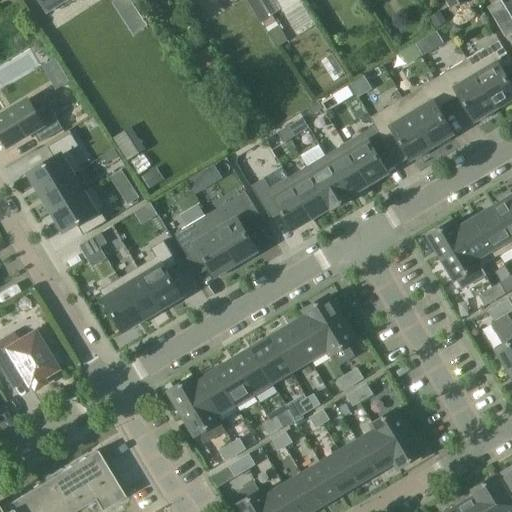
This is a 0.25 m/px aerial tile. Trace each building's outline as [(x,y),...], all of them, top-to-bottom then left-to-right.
[(37,0),(48,16),(58,9),(72,0),(37,0)] [(466,0),(446,0),(452,10),(468,2),(466,0)] [(422,41),(425,51),(446,44),(442,34),(422,41)] [(467,60),(496,108),(500,106),(502,109),(511,103),(511,88),(501,71),(511,64),(511,62),(499,41),(467,60)] [(496,108),(467,60),(435,79),(449,102),(460,95),(475,121),(479,118),(481,122),(494,114),(492,111),(496,108)] [(403,98),(432,147),(436,144),(438,148),(451,140),(449,136),(452,134),(437,109),(449,102),(435,79),(403,98)] [(432,147),(403,98),(370,118),(375,126),(384,141),(385,140),(396,134),(411,159),(415,157),(417,160),(430,152),(428,149),(432,147)] [(0,140),(5,148),(34,131),(41,142),(64,128),(51,107),(37,115),(28,100),(0,117),(0,140)] [(323,109),(319,102),(308,108),(313,115),(323,109)] [(292,125),(285,129),(291,139),(298,135),(292,125)] [(375,126),(345,144),(369,184),(388,173),(381,161),(393,154),(385,140),(384,141),(375,126)] [(133,128),(119,136),(133,159),(146,151),(133,128)] [(291,139),(285,129),(279,133),(285,143),(291,139)] [(351,195),(369,184),(345,144),(326,155),(351,197),(352,197),(351,195)] [(60,150),(29,169),(40,188),(72,169),(60,150)] [(308,166),(333,209),(351,197),(326,155),(308,166)] [(121,165),(111,171),(115,178),(125,172),(121,165)] [(193,179),(200,191),(225,177),(219,165),(193,179)] [(308,166),(290,177),(314,217),(331,207),(332,209),(333,209),(308,166)] [(72,169),(40,188),(52,207),(83,188),(72,169)] [(294,229),(314,217),(290,177),(271,188),(265,178),(252,186),(272,219),(284,212),(294,229)] [(83,188),(52,207),(63,226),(95,207),(83,188)] [(208,215),(236,263),(240,261),(243,264),(256,256),(254,253),(257,251),(242,225),(260,215),(246,192),(208,215)] [(511,196),(495,207),(511,235),(511,196)] [(151,203),(145,207),(151,218),(158,214),(151,203)] [(511,235),(495,207),(476,218),(494,248),(500,257),(511,249),(511,235)] [(233,265),(236,263),(208,215),(176,234),(189,257),(201,250),(216,275),(220,273),(222,277),(235,269),(233,265)] [(494,248),(476,218),(458,229),(454,222),(453,222),(467,244),(481,268),(500,257),(494,248)] [(429,237),(442,259),(466,244),(453,222),(429,237)] [(104,231),(97,236),(104,246),(111,242),(104,231)] [(97,236),(91,240),(97,250),(104,246),(97,236)] [(485,275),(479,265),(466,244),(442,259),(454,280),(462,275),(468,286),(485,275)] [(166,263),(146,275),(165,307),(185,295),(166,263)] [(146,275),(128,286),(147,318),(165,307),(146,275)] [(493,288),(499,298),(506,294),(499,284),(493,288)] [(128,286),(108,298),(127,329),(147,318),(128,286)] [(492,302),(499,298),(493,288),(486,292),(492,302)] [(492,302),(486,292),(479,296),(485,307),(492,302)] [(330,296),(305,310),(318,332),(343,317),(330,296)] [(502,303),(508,313),(511,311),(511,304),(509,299),(502,303)] [(502,303),(495,307),(501,318),(508,313),(502,303)] [(501,318),(495,307),(488,311),(494,322),(501,318)] [(307,316),(289,326),(310,360),(327,349),(330,354),(331,353),(318,332),(305,310),(304,311),(307,316)] [(494,322),(491,324),(504,347),(497,351),(510,372),(511,371),(511,321),(508,314),(501,318),(494,322)] [(343,317),(318,332),(331,353),(355,339),(343,317)] [(289,326),(271,337),(291,371),(310,360),(289,326)] [(8,335),(0,339),(0,366),(7,379),(19,372),(28,386),(30,385),(33,390),(45,383),(42,377),(64,364),(56,350),(49,354),(34,330),(13,343),(8,335)] [(271,337),(252,348),(273,382),(291,371),(271,337)] [(252,348),(234,359),(254,393),(273,382),(252,348)] [(215,371),(236,404),(254,393),(234,359),(215,371)] [(358,368),(351,372),(358,383),(364,379),(358,368)] [(194,377),(207,399),(220,420),(217,415),(236,404),(215,371),(197,381),(194,377)] [(351,372),(344,376),(351,387),(358,383),(351,372)] [(344,391),(351,387),(344,376),(337,380),(344,391)] [(182,414),(207,399),(194,377),(169,392),(182,414)] [(367,384),(361,387),(367,398),(373,395),(367,384)] [(367,398),(361,387),(354,391),(360,402),(367,398)] [(353,407),(360,402),(354,391),(346,396),(353,407)] [(315,394),(308,398),(314,409),(321,405),(315,394)] [(308,398),(300,403),(307,413),(314,409),(308,398)] [(207,399),(182,414),(195,435),(199,433),(205,442),(225,430),(220,420),(207,399)] [(324,409),(317,413),(323,424),(330,420),(324,409)] [(386,445),(410,430),(398,410),(373,424),(386,445)] [(317,413),(310,417),(316,428),(323,424),(317,413)] [(277,416),(270,420),(277,431),(284,427),(277,416)] [(270,420),(263,424),(270,435),(277,431),(270,420)] [(386,445),(373,424),(372,425),(376,431),(358,441),(377,472),(394,461),(398,468),(399,467),(386,445)] [(386,445),(399,467),(423,453),(410,430),(386,445)] [(287,431),(280,436),(286,447),(293,442),(287,431)] [(280,436),(273,440),(279,451),(286,447),(280,436)] [(233,442),(240,453),(246,450),(240,438),(233,442)] [(340,452),(358,483),(377,472),(358,441),(340,452)] [(233,442),(226,446),(233,458),(240,453),(233,442)] [(226,462),(233,458),(226,446),(219,451),(226,462)] [(321,463),(340,494),(358,483),(340,452),(321,463)] [(249,454),(243,458),(249,469),(256,465),(249,454)] [(73,511),(95,499),(101,511),(125,497),(100,455),(89,462),(86,457),(52,477),(55,482),(34,495),(31,490),(8,503),(11,509),(5,511),(73,511)] [(242,473),(249,469),(243,458),(236,462),(242,473)] [(242,473),(236,462),(229,466),(235,477),(242,473)] [(340,494),(321,463),(303,474),(321,505),(340,494)] [(309,511),(321,505),(303,474),(284,486),(300,511),(309,511)] [(477,496),(476,496),(485,511),(511,511),(511,502),(497,477),(474,491),(477,496)] [(240,511),(272,511),(274,511),(266,497),(262,491),(260,492),(254,482),(239,491),(238,498),(241,504),(237,506),(240,511)] [(300,511),(284,486),(266,497),(274,511),(300,511)] [(456,511),(485,511),(476,496),(455,509),(456,511)]
